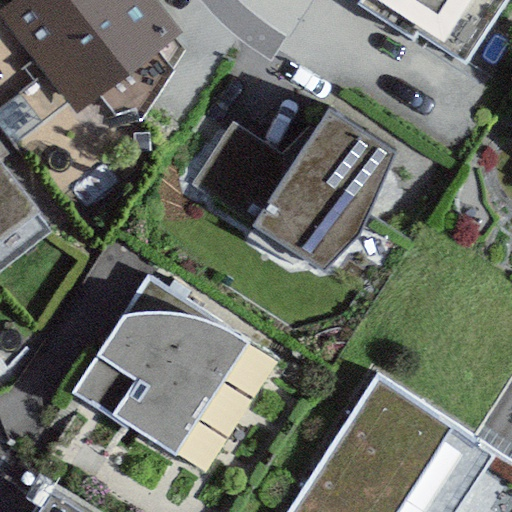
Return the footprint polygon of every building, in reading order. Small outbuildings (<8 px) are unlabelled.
[(158,0),(16,0),(0,13),(0,15),(78,115),(184,32),(158,0)] [(511,0),(357,0),(356,3),(415,43),(420,36),(468,68),(511,1),(511,0)] [(252,227),(325,273),(361,237),(397,152),(330,108),(316,130),(253,225),(252,227)] [(191,184),(253,225),(316,130),(311,126),(283,153),(233,121),(191,184)] [(0,161),(0,276),(56,233),(0,161)] [(149,273),(72,393),(127,428),(130,424),(209,474),(280,362),(251,343),(253,340),(149,273)] [(511,511),(511,459),(379,374),(289,511),(511,511)] [(81,511),(51,493),(38,511),(81,511)]
